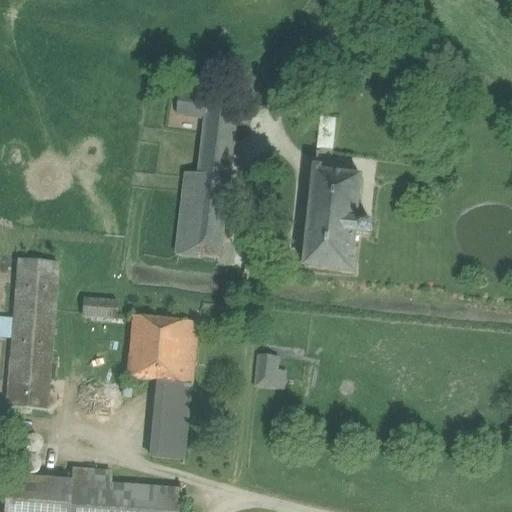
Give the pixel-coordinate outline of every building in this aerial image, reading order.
[(231,173),(238,104),(181,95),(178,117),(200,120),(194,168),(231,173)] [(334,152),(337,121),(321,120),(317,150),(334,152)] [(169,255),(184,257),(194,168),(179,166),(169,255)] [(231,173),(194,168),(184,257),(220,262),(231,173)] [(322,171),(316,170),(305,270),(357,276),(358,265),(353,265),(356,238),(357,226),(362,181),(322,175),(322,171)] [(374,227),(357,226),(356,238),(372,240),(374,227)] [(58,266),(18,262),(6,408),(46,411),(58,266)] [(82,314),(115,317),(117,303),(83,300),(82,314)] [(0,317),(0,338),(10,338),(10,317),(0,317)] [(129,360),(127,379),(191,387),(197,325),(158,321),(134,319),(129,360)] [(278,360),(260,357),(256,388),(283,392),(285,380),(276,378),(278,360)] [(190,388),(162,385),(155,460),(183,462),(184,461),(190,388)] [(71,473),(70,483),(110,486),(111,476),(71,473)] [(178,511),(180,492),(110,486),(70,483),(5,479),(2,511),(178,511)]
